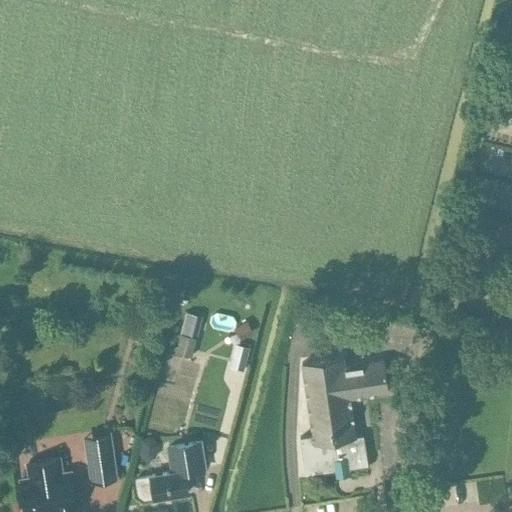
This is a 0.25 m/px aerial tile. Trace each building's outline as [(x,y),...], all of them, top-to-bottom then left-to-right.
[(511,155),(499,155),(498,176),(511,176),(511,155)] [(170,295),(174,279),(162,276),(158,292),(170,295)] [(191,354),(201,314),(186,311),(176,351),(191,354)] [(300,438),(306,474),(335,470),(368,465),(363,435),(356,436),(350,398),(389,392),(384,359),(345,365),(343,357),(302,363),(313,436),(300,438)] [(137,479),(140,499),(154,497),(154,498),(188,492),(185,472),(206,469),(202,441),(167,446),(170,473),(151,476),(151,477),(137,479)] [(87,454),(90,481),(118,477),(114,450),(87,454)] [(21,480),(26,511),(48,511),(57,511),(62,511),(77,510),(71,472),(61,474),(58,458),(29,463),(31,478),(21,480)]
